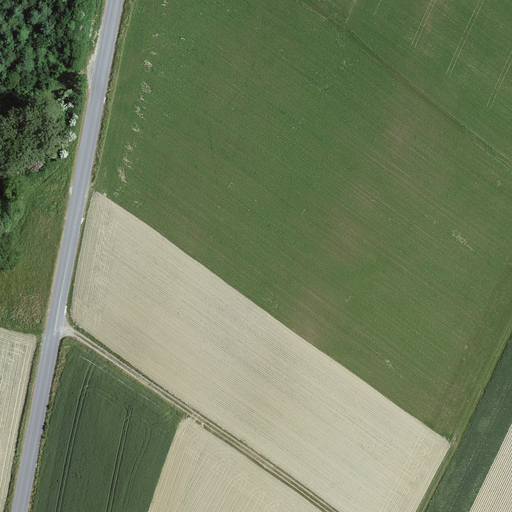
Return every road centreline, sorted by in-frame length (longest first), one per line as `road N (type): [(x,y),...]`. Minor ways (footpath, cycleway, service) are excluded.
road 1 (tertiary): [(117,0),(19,511)]
road 2 (track): [(329,511),(55,325)]
